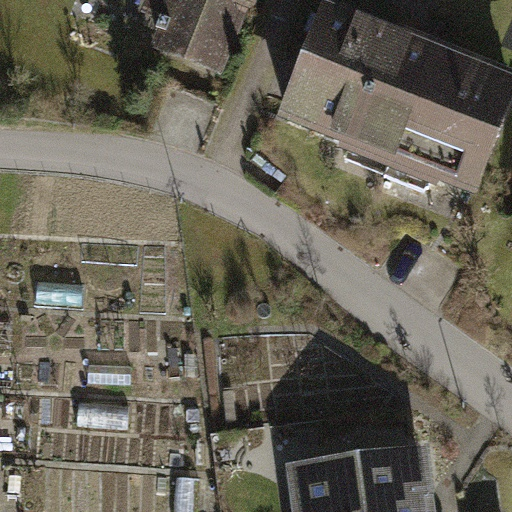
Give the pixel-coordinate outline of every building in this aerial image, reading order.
[(261,0),(164,0),(143,54),(179,68),(226,88),(261,0)] [(288,130),(483,207),(511,135),(511,69),(340,1),(288,130)] [(78,250),(68,249),(67,275),(77,275),(78,250)] [(198,356),(167,355),(165,396),(196,397),(198,356)] [(137,408),(76,405),(75,432),(135,436),(137,408)] [(296,474),(301,511),(448,511),(442,455),(296,474)] [(199,511),(201,482),(190,482),(188,511),(199,511)]
